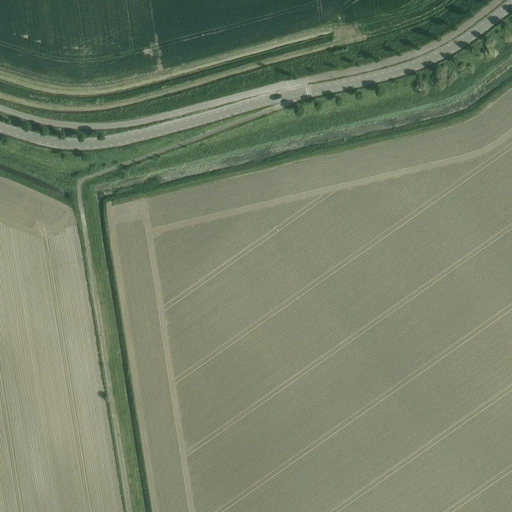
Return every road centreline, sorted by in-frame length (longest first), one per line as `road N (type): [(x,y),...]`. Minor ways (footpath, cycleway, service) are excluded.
road 1 (tertiary): [(0,127),(67,143),(151,133),(428,62),(511,6)]
road 2 (track): [(0,94),(83,108),(119,104),(352,49)]
road 3 (track): [(345,22),(352,49),(419,32),(469,0)]
